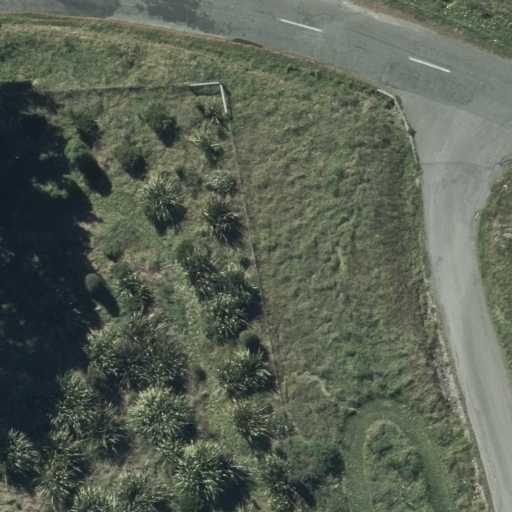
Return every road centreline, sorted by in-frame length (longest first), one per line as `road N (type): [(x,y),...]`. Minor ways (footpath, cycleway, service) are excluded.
road 1 (residential): [(450,70),(448,212),(462,313),(511,511)]
road 2 (unclassified): [(201,0),(450,70)]
